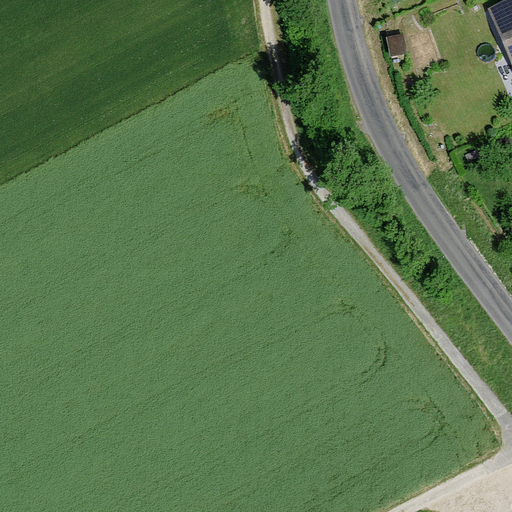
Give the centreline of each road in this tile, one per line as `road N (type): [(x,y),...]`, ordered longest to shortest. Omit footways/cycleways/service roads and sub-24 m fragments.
road 1 (track): [(264,0),(302,165),(511,433)]
road 2 (tertiary): [(342,0),(346,34),(381,129),(435,226),(511,328)]
